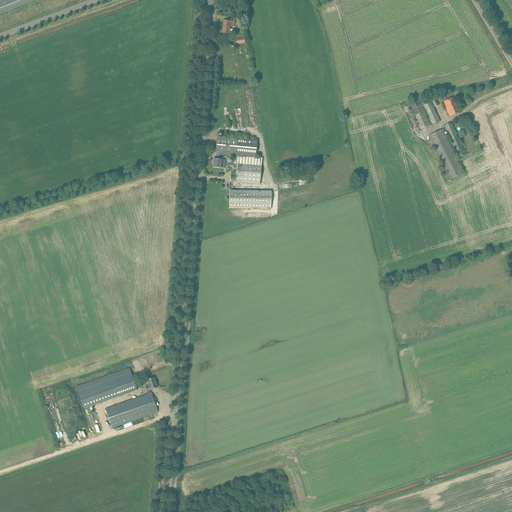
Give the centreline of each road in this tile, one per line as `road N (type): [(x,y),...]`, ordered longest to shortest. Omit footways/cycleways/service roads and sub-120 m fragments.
road 1 (tertiary): [(166,511),(210,0)]
road 2 (track): [(197,157),(0,214)]
